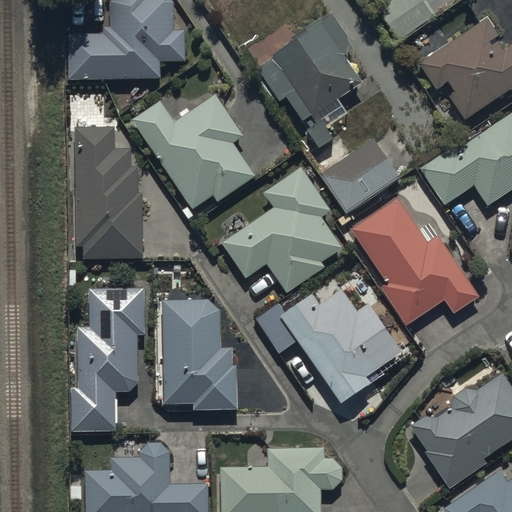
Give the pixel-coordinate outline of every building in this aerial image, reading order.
[(69,35),(69,80),(162,78),(161,62),(187,62),(186,29),(174,29),(174,3),(172,0),(103,0),(104,34),(69,35)] [(436,20),(423,0),(389,0),(383,4),(405,39),(436,20)] [(364,84),(345,56),(357,47),(333,13),(320,22),(317,17),(246,65),(271,102),(278,98),(280,102),(285,98),(319,147),(333,137),(327,128),(349,113),(340,100),(364,84)] [(488,17),(449,44),(439,29),(424,39),(422,36),(409,45),(438,89),(447,83),(453,91),(448,95),(465,120),(510,89),(511,92),(511,43),(505,49),(497,37),(500,35),(488,17)] [(161,101),(132,119),(192,209),(214,195),(219,202),(257,177),(234,142),(243,136),(217,96),(175,124),(161,101)] [(423,169),(446,204),(475,185),(489,206),(511,190),(511,112),(457,150),(455,148),(423,169)] [(143,192),(140,192),(140,168),(132,168),(132,149),(115,149),(115,127),(72,127),(72,259),(143,259),(143,192)] [(310,162),(319,175),(347,214),(400,176),(372,138),(350,153),(341,140),(310,162)] [(274,208),(222,244),(247,280),(268,265),(287,294),(324,268),(322,265),(344,250),(322,218),(333,211),(302,165),(263,192),(274,208)] [(352,229),(387,282),(380,287),(405,325),(443,300),(453,315),(481,297),(440,235),(428,242),(399,198),(352,229)] [(145,289),(89,289),(89,327),(78,327),(78,388),(70,388),(70,432),(116,432),(116,392),(129,392),(139,383),(138,335),(146,335),(145,289)] [(280,352),(299,340),(340,403),(385,373),(382,368),(403,354),(369,303),(357,311),(344,291),(324,304),(316,292),(285,312),(280,304),(258,318),(280,352)] [(163,299),(164,404),(195,402),(195,410),(237,410),(237,366),(233,366),(233,348),(222,348),(222,310),(208,299),(163,299)] [(489,464),(485,459),(511,440),(511,385),(503,372),(477,391),(466,388),(453,397),(454,409),(439,418),(426,416),(413,425),(429,449),(427,451),(453,489),(489,464)] [(112,471),(86,472),(86,511),(209,511),(209,484),(171,485),(170,452),(161,442),(148,442),(140,454),(140,458),(112,459),(112,471)] [(325,448),(268,449),(268,466),(223,466),(222,511),(322,511),(322,490),(334,490),(343,482),(343,467),(334,457),(325,457),(325,448)] [(511,511),(511,479),(509,482),(501,469),(444,509),(443,511),(511,511)]
